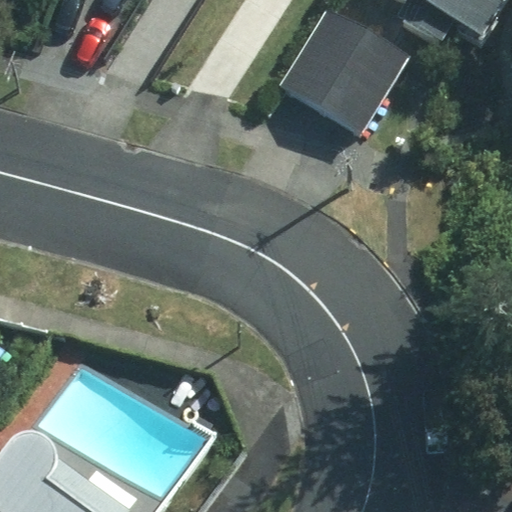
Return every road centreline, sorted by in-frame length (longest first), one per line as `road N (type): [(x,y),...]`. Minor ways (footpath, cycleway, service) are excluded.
road 1 (residential): [(0,173),(208,231),(293,273),(336,321),(365,381),(378,432),(362,511)]
road 2 (unknown): [(42,184),(166,0)]
